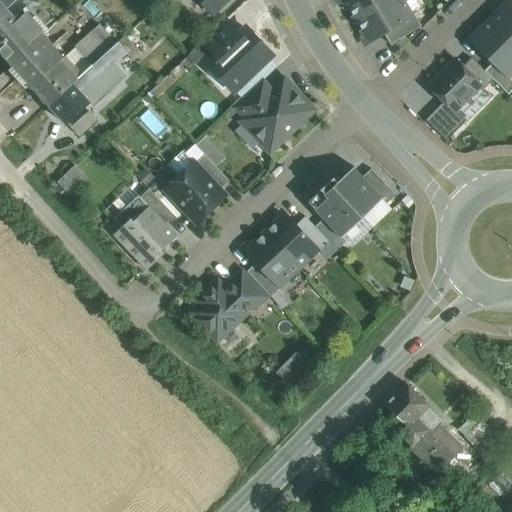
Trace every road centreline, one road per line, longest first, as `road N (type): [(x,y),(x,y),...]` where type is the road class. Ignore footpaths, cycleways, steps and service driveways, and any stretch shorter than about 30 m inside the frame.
road 1 (residential): [(366,106),(137,314),(0,159)]
road 2 (secondary): [(238,511),(469,280)]
road 3 (residential): [(472,0),(366,106)]
road 4 (residential): [(366,106),(466,204)]
road 5 (residential): [(296,0),(312,37),(366,106)]
